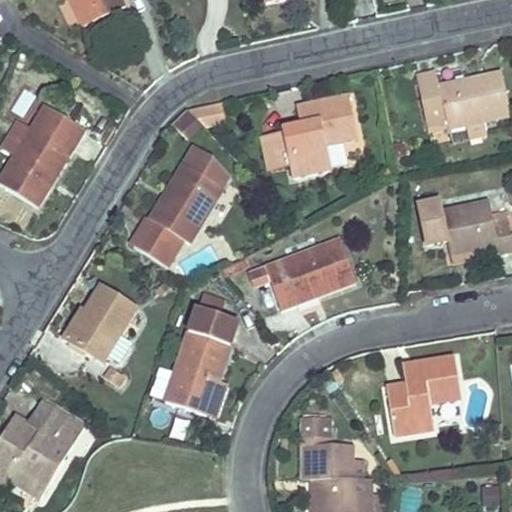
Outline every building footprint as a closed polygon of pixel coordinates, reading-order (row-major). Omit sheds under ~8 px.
[(70,0),(83,25),(96,18),(117,7),(124,3),(122,0),(70,0)] [(117,7),(96,18),(105,35),(126,24),(117,7)] [(436,74),(417,79),(428,126),(446,122),(448,131),(507,118),(499,79),(440,92),(436,74)] [(299,127),(283,131),(291,161),(295,178),(333,168),(329,146),(354,139),(345,98),(309,106),(312,124),(299,127)] [(180,137),(226,125),(220,103),(174,114),(180,137)] [(295,110),(299,127),(312,124),(309,106),(295,110)] [(44,110),(0,184),(0,188),(39,211),(56,185),(48,181),(57,166),(65,170),(86,132),(44,110)] [(291,161),(283,131),(261,136),(269,166),(291,161)] [(151,219),(155,222),(188,240),(194,244),(224,190),(183,164),(175,176),(182,182),(171,201),(164,197),(151,219)] [(489,204),(442,215),(451,256),(498,245),(500,253),(511,249),(511,241),(507,221),(493,225),(489,204)] [(188,240),(155,222),(145,238),(177,258),(188,240)] [(344,245),(257,275),(262,286),(276,282),(287,312),(300,308),(298,300),(319,293),(321,297),(357,285),(344,245)] [(93,317),(75,344),(105,364),(110,356),(132,372),(146,348),(125,333),(139,311),(103,286),(86,312),(93,317)] [(63,335),(75,344),(93,317),(86,312),(81,309),(63,335)] [(172,405),(211,416),(223,377),(239,322),(200,310),(172,405)] [(423,386),(411,388),(395,392),(403,439),(442,430),(438,404),(466,398),(460,357),(421,364),(423,386)] [(408,366),(411,388),(423,386),(421,364),(408,366)] [(223,377),(211,416),(222,420),(234,380),(223,377)] [(22,419),(0,455),(0,464),(22,476),(15,487),(47,504),(91,432),(59,414),(47,434),(22,419)] [(307,484),(317,483),(317,449),(308,448),(307,484)] [(317,449),(317,483),(326,484),(326,511),(377,511),(378,483),(358,483),(358,448),(317,449)] [(22,476),(0,464),(0,478),(15,487),(22,476)]
